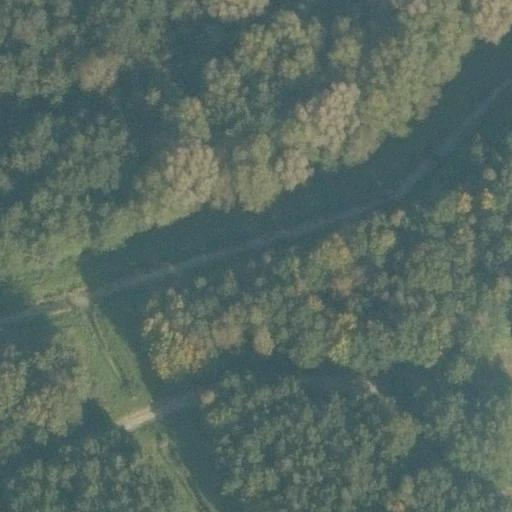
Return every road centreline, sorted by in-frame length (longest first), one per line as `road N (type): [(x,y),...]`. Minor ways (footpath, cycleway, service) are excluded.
road 1 (track): [(0,478),(199,398),(269,385),(367,385)]
road 2 (track): [(367,385),(511,366)]
